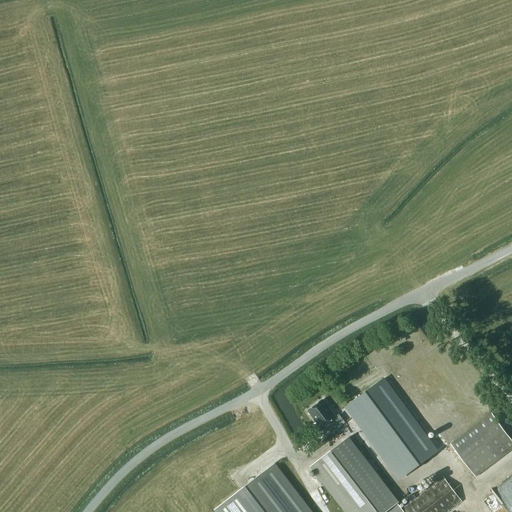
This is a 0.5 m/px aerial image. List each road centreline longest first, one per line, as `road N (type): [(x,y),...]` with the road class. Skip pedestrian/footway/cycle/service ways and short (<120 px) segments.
road 1 (tertiary): [(87,511),(155,442),(258,389),(342,332),(511,248)]
road 2 (unknown): [(421,292),(511,404)]
